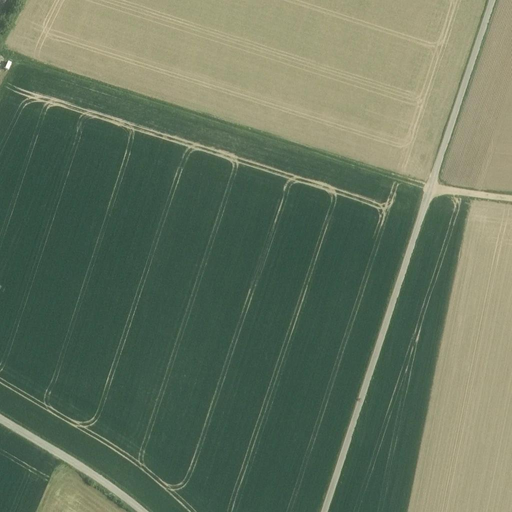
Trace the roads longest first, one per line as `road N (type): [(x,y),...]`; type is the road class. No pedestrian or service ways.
road 1 (residential): [(322,511),(491,0)]
road 2 (track): [(24,59),(429,186),(511,195)]
road 3 (unclassified): [(0,416),(140,511)]
